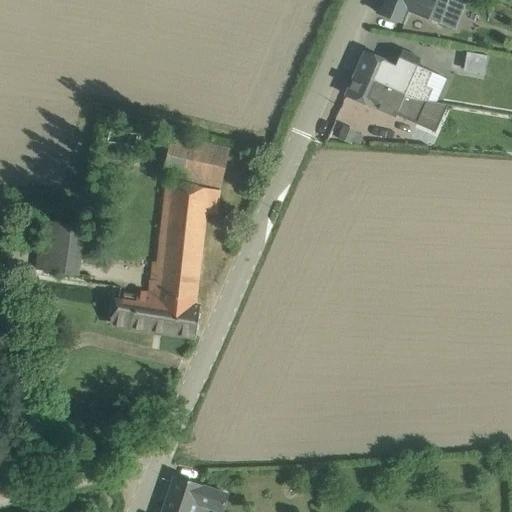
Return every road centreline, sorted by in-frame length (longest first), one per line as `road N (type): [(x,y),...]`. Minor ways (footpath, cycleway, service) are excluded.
road 1 (unclassified): [(151,472),(355,0)]
road 2 (unclassified): [(0,503),(151,472)]
